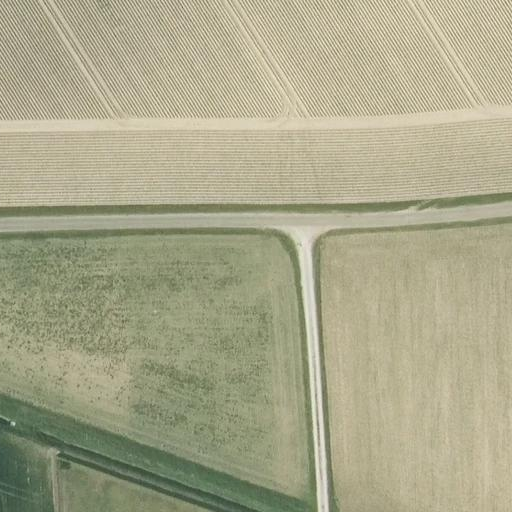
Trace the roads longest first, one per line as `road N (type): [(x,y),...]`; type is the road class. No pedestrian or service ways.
road 1 (unclassified): [(0,230),(425,222),(511,213)]
road 2 (track): [(299,224),(320,511)]
